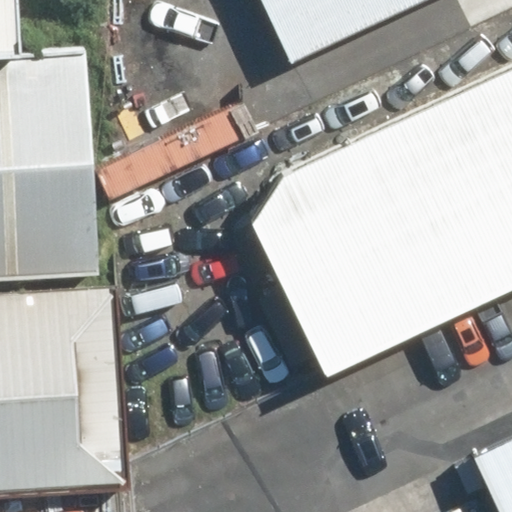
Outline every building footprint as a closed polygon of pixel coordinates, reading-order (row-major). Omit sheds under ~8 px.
[(0,0),(0,43),(17,43),(14,0),(0,0)] [(407,0),(252,0),(283,61),(407,0)] [(0,43),(0,274),(98,269),(84,39),(17,43),(0,43)] [(335,380),(511,293),(511,56),(240,191),(335,380)] [(107,278),(0,283),(0,495),(119,489),(107,278)] [(511,511),(511,441),(464,465),(487,511),(511,511)]
